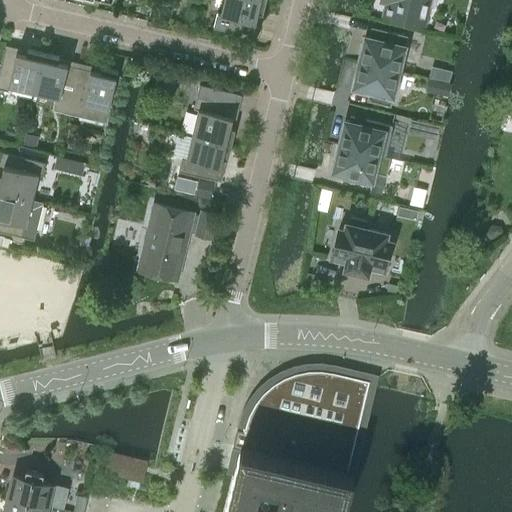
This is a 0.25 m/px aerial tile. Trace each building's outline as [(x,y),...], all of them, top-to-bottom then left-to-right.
[(265,0),(224,0),(222,12),(217,11),(214,24),(256,34),(261,12),(263,13),(265,0)] [(380,0),(387,2),(383,15),(424,25),(428,7),(430,7),(434,6),(436,4),(437,0),(380,0)] [(399,70),(407,35),(371,26),(369,36),(365,35),(359,60),(399,70)] [(5,44),(5,48),(0,66),(0,87),(8,90),(9,85),(34,91),(43,52),(28,48),(27,49),(5,44)] [(68,113),(79,66),(80,62),(59,57),(59,56),(43,52),(34,91),(55,96),(52,109),(68,113)] [(391,105),(399,70),(359,60),(353,85),(357,86),(355,91),(368,94),(367,99),(391,105)] [(105,122),(118,70),(102,66),(101,67),(80,62),(79,66),(68,113),(105,122)] [(230,126),(239,92),(199,83),(194,108),(198,109),(192,134),(231,143),(235,127),(230,126)] [(384,155),(392,124),(350,115),(349,120),(345,119),(339,144),(384,155)] [(218,180),(223,157),(228,159),(231,143),(192,134),(186,158),(182,157),(179,170),(218,180)] [(390,157),(384,155),(339,144),(333,169),(343,172),(342,177),(371,185),(374,171),(386,174),(390,157)] [(46,162),(7,152),(3,151),(0,164),(0,190),(32,198),(38,173),(42,175),(46,162)] [(58,155),(55,167),(78,172),(81,161),(58,155)] [(201,178),(197,194),(211,197),(215,181),(201,178)] [(26,223),(32,198),(0,190),(0,230),(27,237),(31,224),(26,223)] [(412,194),(409,203),(422,206),(424,197),(412,194)] [(140,266),(139,268),(142,269),(144,272),(151,274),(154,272),(161,273),(163,276),(171,278),(174,276),(176,277),(177,274),(180,273),(181,265),(180,262),(187,230),(196,232),(195,232),(213,237),(218,213),(201,209),(200,214),(192,212),(155,203),(143,253),(140,255),(138,263),(140,266)] [(356,270),(367,227),(369,219),(348,214),(345,229),(339,227),(331,257),(347,261),(345,268),(356,270)] [(386,239),(387,232),(367,227),(356,270),(368,273),(369,267),(385,270),(392,240),(386,239)] [(0,317),(55,307),(52,291),(42,292),(40,281),(10,287),(6,264),(0,265),(0,317)] [(233,446),(240,448),(224,511),(315,511),(316,510),(324,511),(344,511),(354,473),(340,470),(348,436),(355,438),(369,380),(333,371),(320,369),(308,369),(295,372),(284,377),(273,383),(263,392),(255,402),(249,413),(245,425),(244,430),(237,428),(233,446)] [(145,478),(148,455),(109,450),(107,473),(145,478)] [(26,468),(24,476),(14,474),(11,486),(9,486),(7,493),(9,495),(47,505),(52,483),(42,480),(44,473),(26,468)] [(79,511),(82,511),(86,496),(78,494),(74,511),(79,511)] [(45,511),(47,505),(9,495),(6,507),(4,507),(2,511),(45,511)]
